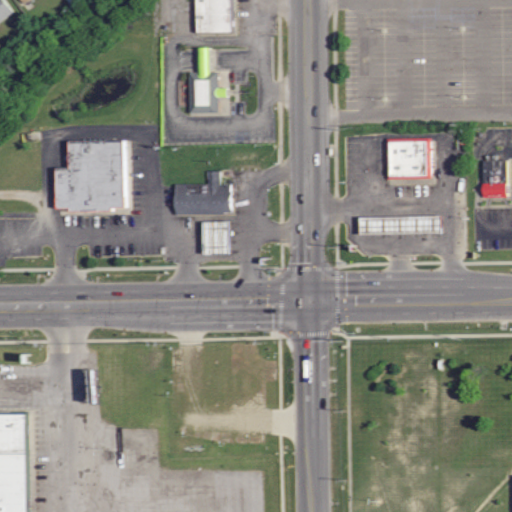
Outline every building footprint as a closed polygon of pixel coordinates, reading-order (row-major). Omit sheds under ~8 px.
[(0,0),(7,0),(17,13),(0,25),(0,0)] [(237,0),(238,35),(201,35),(199,0),(237,0)] [(210,73),(220,73),(220,89),(228,89),(228,98),(220,98),(221,114),(192,114),(191,74),(200,74),(200,58),(200,49),(210,49),(210,58),(210,73)] [(432,178),(388,178),(388,161),(385,161),(385,141),(387,141),(387,137),(432,137),(432,178)] [(129,207),(115,207),(116,211),(75,212),(75,209),(61,209),(60,169),(74,168),(73,142),(127,140),(129,207)] [(485,196),(484,159),(508,159),(509,196),(485,196)] [(222,185),(233,185),(234,213),(227,213),(227,216),(177,217),(177,186),(212,185),(212,173),(221,173),(222,185)] [(231,221),(232,253),(207,254),(207,221),(231,221)] [(0,511),(0,412),(31,412),(32,511),(0,511)]
